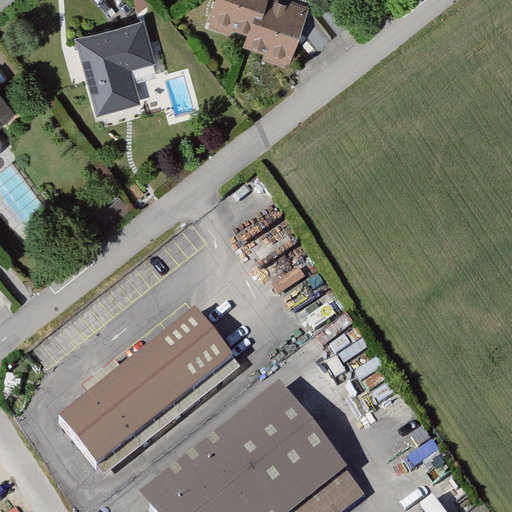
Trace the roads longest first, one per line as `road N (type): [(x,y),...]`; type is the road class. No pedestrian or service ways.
road 1 (residential): [(436,0),(0,344)]
road 2 (unknown): [(366,511),(378,476),(354,432),(301,390),(254,400),(178,449),(148,481),(137,511)]
